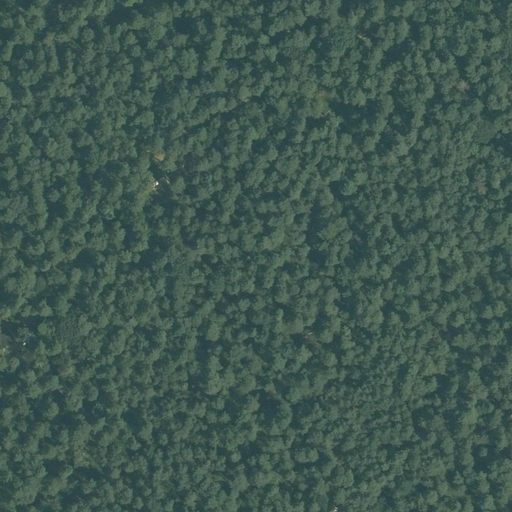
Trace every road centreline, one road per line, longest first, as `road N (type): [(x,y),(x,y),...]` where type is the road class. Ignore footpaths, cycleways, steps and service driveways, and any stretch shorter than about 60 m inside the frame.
road 1 (track): [(0,229),(427,0)]
road 2 (track): [(511,408),(320,511)]
road 3 (track): [(0,62),(98,176)]
